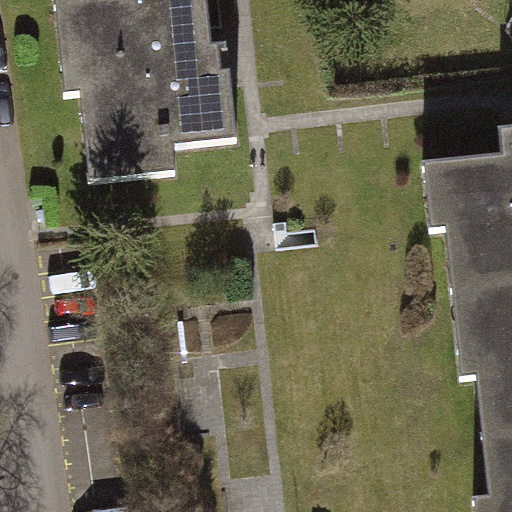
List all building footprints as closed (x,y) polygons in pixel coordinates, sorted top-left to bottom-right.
[(54,0),(56,18),(206,1),(205,0),(54,0)] [(206,1),(56,18),(65,99),(80,97),(90,186),(176,177),(173,149),(237,142),(228,60),(226,48),(211,50),(206,1)] [(447,225),(454,286),(511,280),(511,126),(500,127),(502,153),(423,161),(430,227),(447,225)] [(511,280),(454,286),(463,374),(479,373),(485,435),(511,431),(511,280)] [(511,511),(511,431),(485,435),(491,496),(475,498),(476,511),(511,511)]
